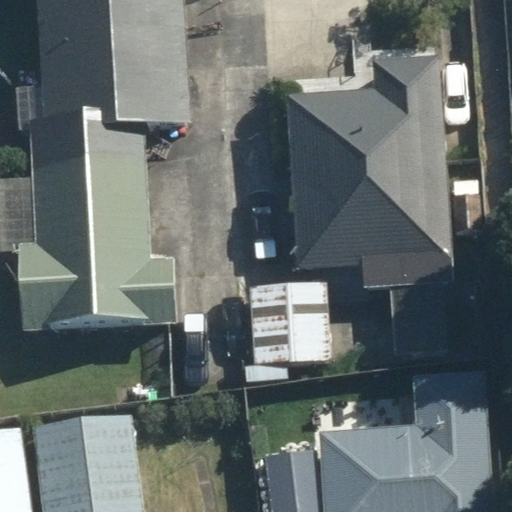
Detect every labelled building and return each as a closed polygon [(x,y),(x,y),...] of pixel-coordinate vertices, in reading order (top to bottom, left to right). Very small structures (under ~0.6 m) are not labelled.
[(182,0),(34,0),(33,140),(181,142),(182,0)] [(452,361),(449,300),(438,76),(371,79),(373,112),(287,117),(296,282),(367,278),(368,304),(393,302),(397,364),(452,361)] [(19,277),(18,343),(178,345),(179,276),(146,276),(148,146),(33,145),(32,277),(19,277)] [(328,297),(253,300),(255,380),(331,377),(328,297)] [(142,511),(135,435),(30,446),(37,511),(142,511)] [(28,511),(20,442),(0,444),(0,511),(28,511)] [(345,511),(339,464),(264,473),(268,511),(345,511)]
